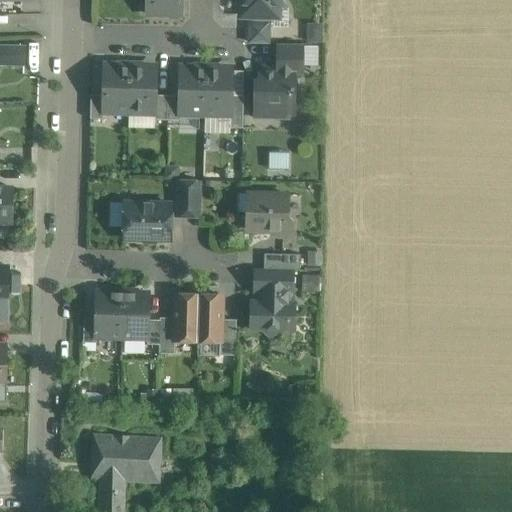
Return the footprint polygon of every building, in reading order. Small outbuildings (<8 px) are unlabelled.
[(181,0),(146,0),(146,13),(181,14),(181,0)] [(241,0),(242,8),(250,16),(269,17),(283,3),(280,0),(241,0)] [(249,43),(271,43),(271,22),(249,22),(249,43)] [(302,44),(278,44),(277,68),(295,68),(295,70),(302,70),(302,44)] [(25,47),(0,46),(0,64),(24,65),(25,47)] [(130,67),(104,66),(103,95),(103,110),(129,111),(130,67)] [(156,68),(130,67),(129,111),(154,112),(155,112),(155,95),(156,68)] [(206,69),(180,68),(179,96),(179,112),(205,113),(206,69)] [(277,68),(276,68),(276,70),(260,70),(259,83),(255,83),(255,116),(277,116),(277,111),(294,111),(295,70),(295,68),(277,68)] [(232,70),(206,69),(205,113),(230,114),(231,114),(231,96),(232,70)] [(103,95),(91,94),(90,119),(103,119),(103,110),(103,95)] [(167,95),(155,95),(155,112),(154,112),(154,119),(167,120),(167,95)] [(179,96),(167,95),(167,120),(179,120),(179,112),(179,96)] [(243,96),(231,96),(231,114),(230,114),(230,128),(242,128),(243,96)] [(271,151),(271,166),(290,167),(290,152),(271,151)] [(200,181),(177,180),(176,216),(199,217),(200,181)] [(13,186),(2,186),(0,186),(0,222),(14,222),(13,186)] [(288,195),(248,194),(247,212),(251,212),(251,230),(273,231),(279,236),(291,237),(291,221),(287,217),(288,195)] [(171,204),(125,203),(124,239),(170,240),(171,204)] [(300,255),(264,254),(264,269),(292,270),(300,270),(300,255)] [(9,269),(0,268),(0,300),(8,300),(9,269)] [(264,269),(256,269),(255,292),(260,292),(289,293),(291,293),(292,270),(264,269)] [(123,293),(97,292),(96,319),(96,336),(122,337),(123,293)] [(289,293),(260,292),(259,302),(252,302),(251,328),(263,328),(272,338),(282,329),(293,329),(294,303),(289,303),(289,293)] [(149,294),(123,293),(122,337),(147,338),(148,338),(148,320),(149,294)] [(199,295),(176,294),(175,318),(174,341),(175,341),(197,342),(199,295)] [(222,295),(199,295),(197,342),(220,342),(221,342),(221,319),(222,295)] [(96,319),(84,318),(83,343),(96,343),(96,336),(96,319)] [(175,318),(160,318),(160,320),(159,345),(159,353),(175,354),(175,341),(174,341),(175,318)] [(236,320),(221,319),(221,342),(220,342),(220,355),(235,356),(236,320)] [(160,320),(148,320),(148,338),(147,338),(147,344),(159,345),(160,320)] [(161,437),(90,435),(89,480),(100,480),(124,481),(157,482),(158,465),(160,465),(161,437)] [(123,511),(124,481),(100,480),(99,511),(123,511)]
